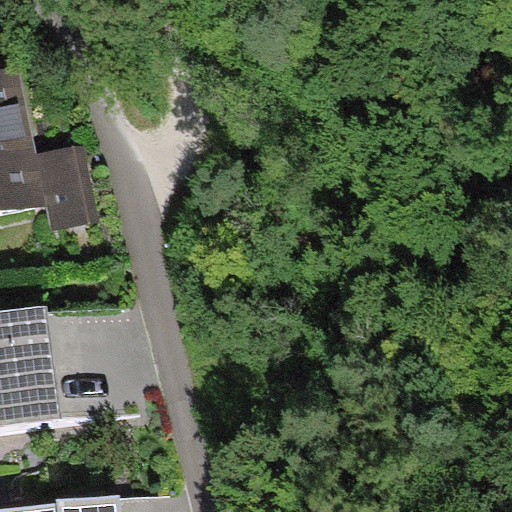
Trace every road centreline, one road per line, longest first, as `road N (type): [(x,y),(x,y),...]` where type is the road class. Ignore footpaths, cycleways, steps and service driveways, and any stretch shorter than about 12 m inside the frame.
road 1 (residential): [(206,511),(102,105),(28,0)]
road 2 (track): [(171,0),(192,130),(182,164),(132,217)]
